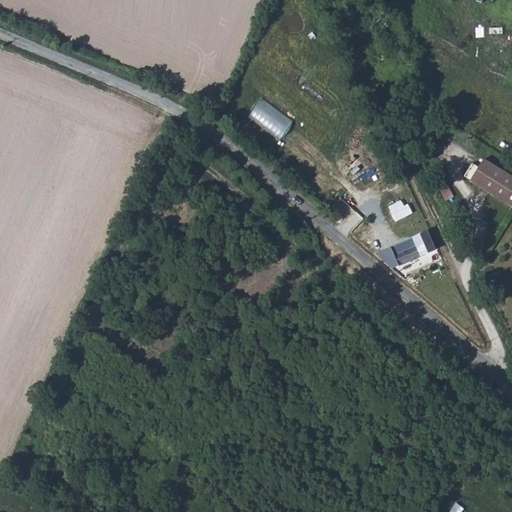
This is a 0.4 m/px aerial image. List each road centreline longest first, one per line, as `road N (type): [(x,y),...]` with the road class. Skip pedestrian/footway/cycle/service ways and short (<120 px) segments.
road 1 (unclassified): [(0,34),(212,133),(495,374)]
road 2 (unclassified): [(414,163),(502,347),(495,374)]
road 3 (track): [(338,0),(414,163)]
